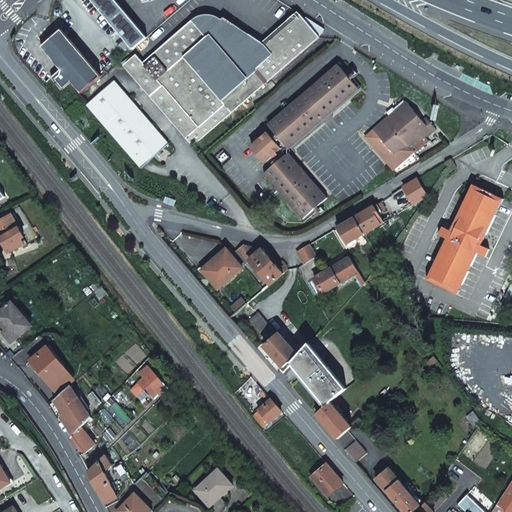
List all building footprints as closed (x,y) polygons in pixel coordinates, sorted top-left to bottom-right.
[(92,0),(95,3),(111,22),(134,48),(148,36),(116,0),(92,0)] [(118,66),(187,146),(313,38),(318,30),(300,19),(298,20),(294,15),(257,47),(242,47),(220,23),(217,26),(215,25),(213,23),(211,22),(209,21),(205,20),(203,20),(200,20),(198,21),(196,22),(193,23),(192,24),(188,21),(139,64),(131,55),(118,66)] [(73,81),(83,93),(104,75),(64,29),(44,46),(64,70),(64,73),(58,78),(66,87),(73,81)] [(264,124),(265,126),(334,64),(333,63),(264,124)] [(265,126),(284,147),(353,84),(334,64),(265,126)] [(64,89),(66,87),(58,78),(64,73),(64,70),(54,78),(64,89)] [(135,169),(164,144),(110,81),(81,105),(135,169)] [(353,84),(284,147),(285,149),(354,87),(353,84)] [(403,99),(393,108),(395,110),(388,116),(386,114),(363,135),(392,166),(412,149),(413,150),(427,139),(424,135),(434,127),(423,115),(420,117),(403,99)] [(278,149),(264,134),(249,148),(262,163),(278,149)] [(283,154),(324,200),(326,198),(285,152),(283,154)] [(304,217),(324,200),(283,154),(263,172),(304,217)] [(302,219),(304,217),(263,172),(262,174),(302,219)] [(426,196),(416,179),(402,188),(412,205),(426,196)] [(478,253),(485,257),(489,248),(482,245),(504,199),(474,185),(452,231),(443,227),(440,235),(448,239),(428,280),(458,294),(478,253)] [(382,211),(377,203),(354,217),(364,234),(382,223),(377,214),(382,211)] [(0,220),(0,238),(12,232),(9,226),(15,222),(10,214),(0,220)] [(364,234),(354,217),(336,227),(347,244),(364,234)] [(12,232),(0,238),(0,239),(8,253),(24,244),(22,240),(25,238),(15,222),(9,226),(12,232)] [(309,244),(296,251),(304,263),(316,255),(309,244)] [(251,261),(270,285),(288,270),(287,265),(282,260),(276,265),(262,248),(247,245),(241,249),(251,261)] [(218,290),(242,269),(226,249),(201,270),(218,290)] [(248,263),(251,261),(241,249),(239,251),(248,263)] [(362,286),(365,282),(349,256),(315,278),(324,293),(354,274),(362,286)] [(390,293),(375,271),(369,278),(382,299),(390,293)] [(237,311),(246,304),(241,298),(233,305),(237,311)] [(32,324),(14,300),(0,310),(0,319),(14,338),(32,324)] [(253,313),(246,304),(237,311),(229,317),(228,318),(235,327),(253,313)] [(259,344),(274,332),(258,313),(243,325),(259,344)] [(281,368),(297,354),(279,334),(264,346),(281,368)] [(66,370),(67,369),(47,345),(30,359),(50,382),(52,381),(58,388),(72,376),(66,370)] [(330,402),(345,389),(307,345),(290,364),(324,407),(330,402)] [(156,387),(163,380),(150,365),(142,372),(145,376),(132,388),(138,394),(151,382),(156,387)] [(91,416),(68,386),(53,400),(64,416),(62,418),(73,434),(82,425),(91,416)] [(270,400),(252,415),(251,416),(262,429),(281,412),(270,400)] [(336,439),(351,426),(340,414),(342,412),(337,405),(334,407),(330,402),(324,407),(316,415),(336,439)] [(96,443),(82,425),(73,434),(79,442),(86,451),(96,443)] [(354,463),(365,453),(355,440),(343,450),(354,463)] [(113,464),(106,453),(98,462),(88,469),(106,503),(117,497),(113,488),(114,488),(105,469),(113,464)] [(0,488),(11,481),(0,463),(0,488)] [(344,484),(327,465),(312,478),(329,498),(344,484)] [(405,511),(411,511),(420,504),(388,467),(375,478),(405,511)] [(220,495),(222,497),(235,485),(219,469),(196,490),(209,505),(220,495)] [(511,511),(511,482),(497,504),(508,511),(506,511),(511,511)] [(152,511),(154,510),(136,491),(118,510),(119,511),(152,511)] [(211,507),(222,497),(220,495),(209,505),(211,507)] [(433,511),(436,509),(426,497),(418,509),(420,511),(433,511)]
